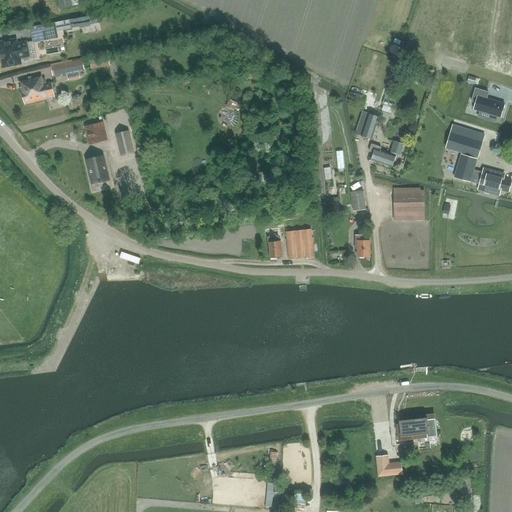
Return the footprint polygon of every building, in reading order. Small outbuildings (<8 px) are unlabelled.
[(89,25),(87,17),(79,19),(81,27),(89,25)] [(55,22),(30,27),(33,43),(58,38),(55,22)] [(0,41),(0,45),(1,51),(0,50),(0,51),(1,58),(2,57),(4,66),(21,63),(20,56),(30,54),(27,41),(17,43),(16,39),(0,41)] [(53,75),(84,69),(82,60),(51,66),(53,75)] [(22,92),(24,96),(25,101),(25,104),(56,96),(52,82),(44,84),(42,75),(21,80),(23,86),(21,87),(23,92),(22,92)] [(475,89),(472,101),(476,102),(474,109),(480,111),(497,116),(500,117),(504,103),(487,98),(488,92),(475,89)] [(73,96),(73,94),(64,97),(66,105),(76,103),(74,96),(73,96)] [(355,134),(372,139),(379,117),(371,114),(363,111),(355,134)] [(108,140),(104,121),(84,126),(89,145),(108,140)] [(451,132),(447,147),(462,152),(478,157),(480,151),(482,142),(483,141),(467,136),(469,129),(453,125),(451,132)] [(401,155),(404,144),(394,141),(390,152),(401,155)] [(394,156),(380,151),(381,147),(371,144),(369,151),(373,153),(371,161),(391,167),(394,156)] [(502,178),(503,174),(483,169),(482,173),(474,171),(478,157),(462,152),(455,177),(462,179),(480,184),(509,192),(511,181),(502,178)] [(102,156),(86,160),(91,183),(107,180),(102,156)] [(425,221),(424,191),(421,191),(420,188),(393,188),(394,222),(425,221)] [(365,209),(363,190),(351,192),(354,210),(365,209)] [(279,241),(278,230),(267,231),(270,258),(283,256),(281,241),(279,241)] [(313,258),(311,230),(287,232),(289,260),(313,258)] [(357,257),(369,257),(369,242),(364,242),(364,235),(354,235),(354,247),(357,247),(357,257)] [(421,418),(394,421),(396,441),(406,440),(407,444),(425,441),(424,437),(432,436),(430,418),(422,420),(421,418)] [(403,474),(401,462),(389,463),(388,455),(376,457),(379,477),(403,474)]
